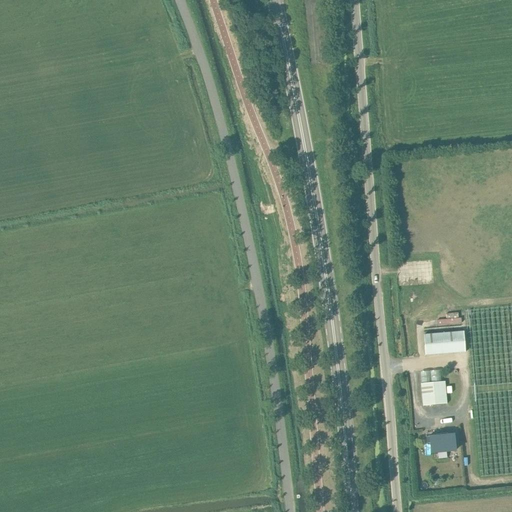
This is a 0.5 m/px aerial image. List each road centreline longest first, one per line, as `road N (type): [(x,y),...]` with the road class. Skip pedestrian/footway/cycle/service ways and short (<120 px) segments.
road 1 (unclassified): [(289,511),(263,309),(220,118),(177,0)]
road 2 (tertiary): [(351,511),(307,142),(274,0)]
road 3 (unclassified): [(398,511),(354,0)]
